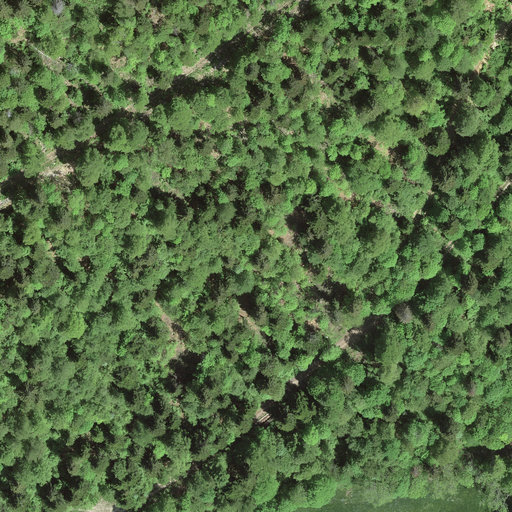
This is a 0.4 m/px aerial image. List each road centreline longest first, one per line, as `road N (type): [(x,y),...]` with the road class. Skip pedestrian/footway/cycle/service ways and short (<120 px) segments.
road 1 (track): [(114,511),(208,454),(348,342),(511,177)]
road 2 (track): [(0,186),(102,128),(290,0)]
